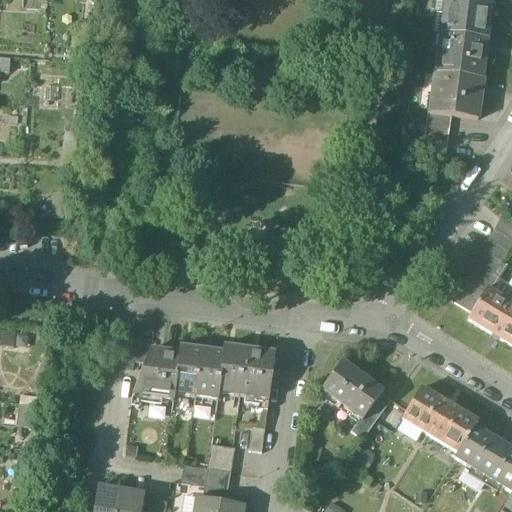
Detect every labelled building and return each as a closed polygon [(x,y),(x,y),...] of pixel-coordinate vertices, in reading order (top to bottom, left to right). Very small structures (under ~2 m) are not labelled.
[(492,2),(475,0),(443,0),(439,37),(486,43),(492,2)] [(481,83),(486,43),(439,37),(434,77),(481,83)] [(92,41),(77,39),(74,62),(88,64),(92,41)] [(10,62),(0,61),(0,75),(9,76),(10,62)] [(476,122),(481,83),(434,77),(429,115),(429,116),(450,119),(476,122)] [(425,128),(449,131),(450,119),(429,116),(429,115),(427,115),(425,128)] [(424,140),(447,143),(449,131),(425,128),(424,140)] [(422,152),(446,155),(447,143),(424,140),(422,152)] [(76,147),(63,146),(60,168),(74,170),(76,147)] [(68,197),(53,196),(51,218),(66,219),(68,197)] [(511,247),(511,228),(500,221),(450,303),(471,315),(485,291),(511,247)] [(511,307),(485,291),(471,315),(466,322),(511,350),(511,307)] [(12,355),(26,355),(27,333),(0,331),(0,347),(13,348),(12,355)] [(124,363),(135,365),(138,341),(127,340),(124,363)] [(152,343),(138,341),(135,365),(143,366),(144,365),(147,365),(149,352),(151,352),(152,343)] [(200,352),(179,349),(178,356),(173,397),(194,399),(200,352)] [(222,354),(217,396),(238,399),(244,352),(223,349),(222,354)] [(151,352),(149,352),(147,365),(144,365),(143,366),(131,397),(172,403),(173,397),(178,356),(151,352)] [(222,354),(200,352),(194,399),(216,402),(217,396),(222,354)] [(274,355),(244,352),(238,399),(267,403),(274,355)] [(383,395),(341,364),(319,394),(359,423),(361,425),(367,417),(381,397),(383,395)] [(476,425),(420,391),(401,422),(457,457),(473,430),(476,425)] [(381,397),(367,417),(376,424),(391,404),(381,397)] [(21,398),(17,426),(35,429),(39,401),(21,398)] [(376,424),(367,417),(361,425),(359,423),(350,435),(362,444),(376,424)] [(511,453),(473,430),(457,457),(454,462),(510,496),(511,492),(511,453)] [(263,433),(250,431),(247,455),(260,457),(263,433)] [(233,452),(210,448),(208,461),(231,465),(233,452)] [(231,465),(208,461),(206,473),(229,477),(231,465)] [(203,491),(206,473),(182,469),(179,487),(203,491)] [(229,477),(206,473),(203,491),(227,494),(229,477)] [(116,511),(120,493),(96,489),(93,505),(92,511),(116,511)] [(227,494),(203,491),(201,502),(225,507),(227,494)] [(143,497),(120,493),(116,511),(140,511),(142,501),(143,497)] [(153,511),(155,503),(142,501),(140,511),(153,511)] [(201,502),(195,501),(193,511),(242,511),(243,510),(225,507),(201,502)] [(92,511),(93,505),(82,503),(80,511),(92,511)] [(165,511),(166,505),(155,503),(153,511),(165,511)]
